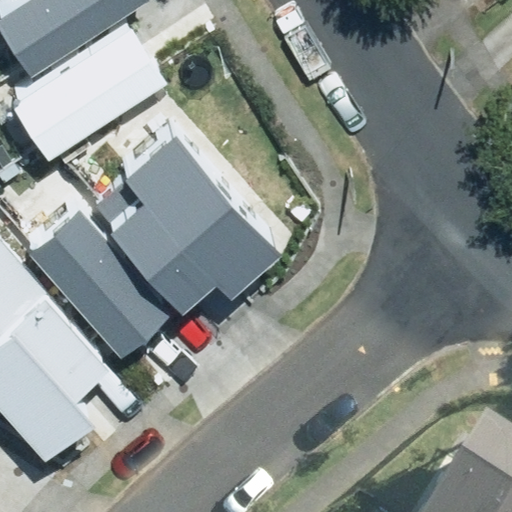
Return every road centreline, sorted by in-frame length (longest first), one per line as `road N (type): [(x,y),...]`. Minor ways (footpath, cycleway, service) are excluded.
road 1 (residential): [(490,228),(165,511)]
road 2 (residential): [(490,228),(425,144),(336,0)]
